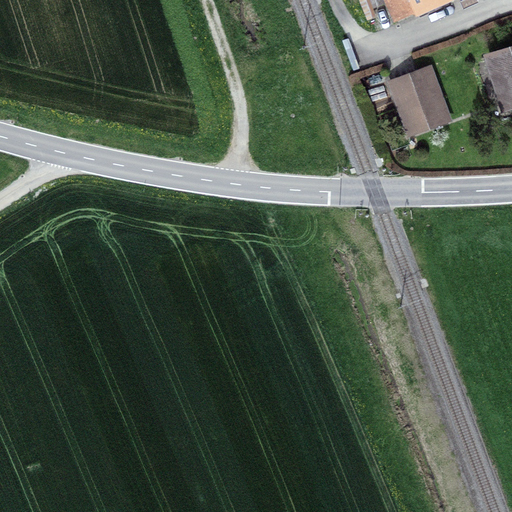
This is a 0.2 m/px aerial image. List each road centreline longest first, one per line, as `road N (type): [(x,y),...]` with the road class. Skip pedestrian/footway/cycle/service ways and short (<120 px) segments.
road 1 (tertiary): [(0,136),(129,167),(302,190),(511,188)]
road 2 (track): [(336,0),(357,38),(378,50),(511,5)]
road 3 (track): [(234,183),(241,107),(207,0)]
